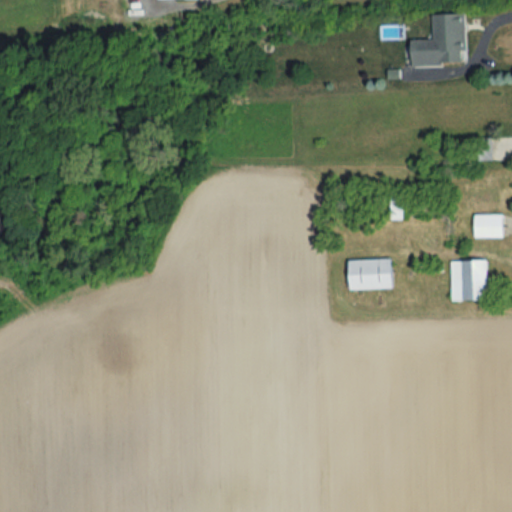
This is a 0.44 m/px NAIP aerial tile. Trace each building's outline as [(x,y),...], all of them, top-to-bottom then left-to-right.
[(411,64),(465,64),(464,14),(432,15),(432,41),(411,41),(411,64)] [(491,137),(473,137),(473,161),(491,161),(491,137)] [(390,219),(400,219),(400,193),(390,193),(390,219)] [(473,237),(502,237),(502,215),(473,215),(473,237)] [(348,259),(348,289),(390,289),(390,259),(348,259)] [(461,278),(461,299),(486,299),(486,260),(450,260),(450,278),(461,278)]
